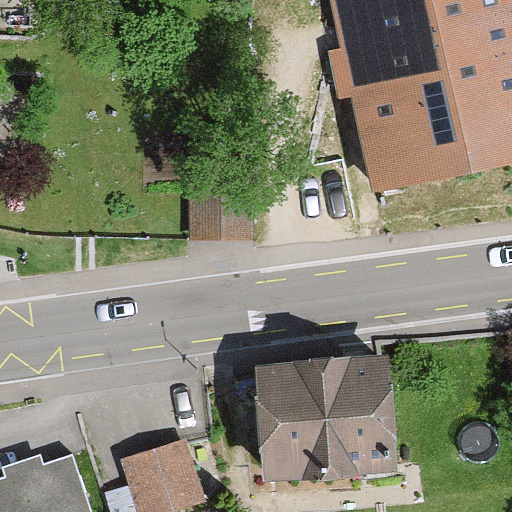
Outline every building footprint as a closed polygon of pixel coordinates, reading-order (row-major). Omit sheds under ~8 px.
[(511,0),(332,0),(378,207),(511,178),(511,0)] [(254,183),(191,180),(189,242),(251,245),(254,183)] [(392,348),(257,361),(258,374),(268,479),(403,466),(392,348)] [(183,438),(120,456),(136,511),(145,511),(200,497),(183,438)] [(0,473),(0,511),(92,511),(73,451),(44,459),(40,449),(2,462),(4,472),(0,473)]
